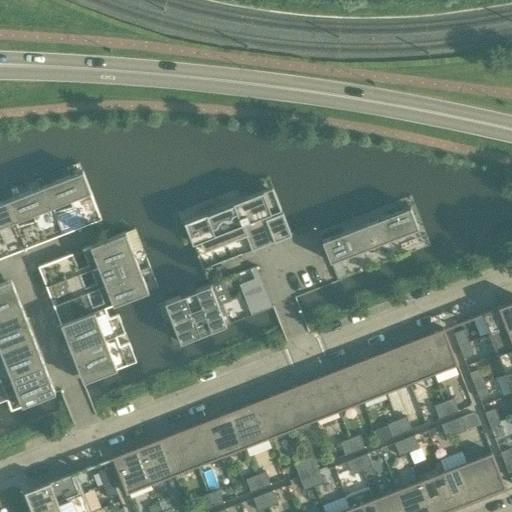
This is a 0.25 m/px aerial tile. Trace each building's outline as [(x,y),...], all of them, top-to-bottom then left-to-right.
[(83,172),(44,187),(52,206),(69,199),(72,206),(54,212),(63,234),(101,219),(83,172)] [(192,243),(199,241),(203,253),(246,236),(252,250),(291,235),(271,186),(183,220),(192,243)] [(44,187),(7,201),(14,221),(32,213),(35,221),(17,226),(25,249),(63,234),(54,212),(52,206),(44,187)] [(7,201),(0,203),(0,258),(25,249),(17,226),(14,221),(7,201)] [(410,206),(366,223),(322,240),(330,262),(374,245),(418,228),(410,206)] [(79,274),(90,269),(132,253),(124,232),(108,239),(82,249),(88,265),(77,269),(72,254),(38,267),(46,287),(79,274)] [(87,293),(98,288),(140,272),(132,253),(90,269),(96,283),(85,288),(79,274),(46,287),(53,306),(87,293)] [(235,275),(243,295),(265,287),(257,266),(235,275)] [(53,306),(61,325),(105,308),(147,292),(140,272),(98,288),(103,302),(92,307),(87,293),(53,306)] [(0,316),(22,308),(11,279),(0,283),(0,316)] [(164,302),(172,323),(218,305),(210,284),(196,290),(180,296),(164,302)] [(265,287),(243,295),(250,314),(272,306),(265,287)] [(511,301),(481,314),(488,334),(511,324),(511,301)] [(218,305),(172,323),(180,342),(226,325),(218,305)] [(0,349),(33,336),(22,308),(0,316),(0,349)] [(61,325),(72,353),(116,336),(109,318),(105,308),(61,325)] [(511,324),(488,334),(496,354),(511,347),(511,324)] [(420,338),(434,374),(457,365),(443,328),(443,329),(442,330),(432,334),(430,333),(430,335),(420,338)] [(454,333),(458,345),(468,342),(464,329),(454,333)] [(0,381),(44,364),(33,336),(0,349),(0,381)] [(116,336),(72,353),(83,382),(127,364),(120,346),(116,336)] [(397,348),(396,347),(410,383),(434,374),(420,338),(419,338),(418,339),(410,342),(408,342),(408,343),(403,345),(401,345),(401,346),(397,348)] [(468,342),(458,345),(464,359),(474,355),(468,342)] [(373,357),(372,356),(386,392),(410,383),(396,347),(395,347),(395,348),(387,352),(385,351),(384,352),(379,354),(378,354),(377,355),(373,357)] [(511,347),(496,354),(504,374),(511,370),(511,347)] [(350,366),(349,365),(363,402),(386,392),(372,356),(371,357),(361,361),(360,361),(359,362),(355,363),(354,363),(353,364),(350,366)] [(44,364),(0,381),(7,400),(11,410),(55,393),(44,364)] [(326,375),(325,374),(339,411),(363,402),(349,365),(348,365),(348,367),(340,370),(338,369),(337,371),(332,373),(331,372),(330,374),(326,375)] [(469,373),(474,386),(484,382),(479,369),(469,373)] [(303,384),(301,383),(316,420),(339,411),(325,374),(324,376),(314,380),(313,379),(312,381),(309,382),(307,381),(306,383),(303,384)] [(484,382),(474,386),(479,399),(489,395),(484,382)] [(279,393),(278,393),(292,429),(316,420),(301,383),(301,385),(293,388),(291,387),(290,389),(285,391),(284,390),(283,392),(279,393)] [(256,402),(254,402),(268,438),(292,429),(278,393),(277,394),(267,398),(266,397),(265,399),(261,400),(260,400),(259,401),(256,402)] [(454,398),(445,402),(450,415),(459,411),(454,398)] [(230,411),(245,448),(268,438),(254,402),(253,403),(244,407),(242,406),(241,408),(238,409),(236,409),(235,410),(232,412),(230,411)] [(450,415),(445,402),(434,406),(439,419),(450,415)] [(484,413),(490,426),(500,422),(495,409),(484,413)] [(207,420),(207,421),(221,457),(245,448),(230,411),(230,413),(220,416),(218,416),(218,417),(214,418),(213,418),(212,419),(209,421),(207,420)] [(407,417),(397,420),(402,433),(412,430),(407,417)] [(461,417),(452,421),(457,434),(466,430),(461,417)] [(402,433),(397,420),(387,424),(392,437),(402,433)] [(184,429),(183,430),(197,466),(221,457),(207,421),(206,422),(197,425),(195,425),(194,426),(191,428),(189,427),(189,429),(185,430),(184,429)] [(457,434),(452,421),(441,425),(446,438),(457,434)] [(500,422),(490,426),(495,439),(505,435),(500,422)] [(160,439),(174,475),(197,466),(183,430),(183,431),(175,434),(173,433),(172,435),(162,439),(160,439)] [(360,435),(350,439),(355,452),(365,448),(360,435)] [(414,435),(405,439),(410,452),(419,449),(414,435)] [(137,448),(136,449),(150,484),(174,475),(160,439),(159,440),(151,443),(150,442),(149,444),(144,446),(143,445),(142,447),(138,448),(137,448)] [(355,452),(350,439),(340,443),(345,456),(355,452)] [(410,452),(405,439),(394,443),(399,456),(410,452)] [(500,452),(505,466),(511,463),(511,453),(510,448),(500,452)] [(150,484),(136,449),(128,452),(126,452),(126,453),(121,455),(119,454),(118,456),(114,458),(113,457),(112,457),(126,494),(150,484)] [(463,451),(443,459),(446,468),(467,461),(463,451)] [(492,453),(468,462),(482,498),(482,497),(490,494),(492,495),(492,493),(498,491),(499,492),(499,490),(504,489),(505,489),(506,489),(492,453)] [(357,458),(363,471),(366,479),(375,475),(367,454),(357,458)] [(314,456),(304,460),(309,473),(319,469),(314,456)] [(352,475),(363,471),(357,458),(347,461),(352,475)] [(294,464),(299,477),(309,473),(304,460),(294,464)] [(468,462),(444,471),(458,507),(459,506),(467,503),(468,504),(469,502),(474,501),(476,501),(476,500),(480,498),(481,499),(482,498),(468,462)] [(98,472),(103,484),(113,480),(108,468),(98,472)] [(324,482),(319,469),(309,473),(314,486),(324,482)] [(444,471),(421,480),(432,511),(445,511),(446,511),(456,507),(458,508),(458,507),(444,471)] [(25,491),(33,511),(83,492),(75,472),(25,491)] [(265,472),(255,475),(260,489),(271,485),(265,472)] [(309,473),(299,477),(304,490),(314,486),(309,473)] [(260,489),(255,475),(246,479),(251,492),(260,489)] [(113,480),(103,484),(108,498),(118,494),(113,480)] [(432,511),(421,480),(397,490),(405,511),(432,511)] [(219,490),(208,494),(213,507),(224,503),(219,490)] [(273,490),(263,494),(268,507),(278,503),(273,490)] [(405,511),(397,490),(373,499),(378,511),(405,511)] [(33,511),(90,511),(83,492),(33,511)] [(213,507),(208,494),(199,498),(204,511),(213,507)] [(268,507),(263,494),(253,498),(258,511),(268,507)] [(378,511),(373,499),(350,508),(351,511),(378,511)]
